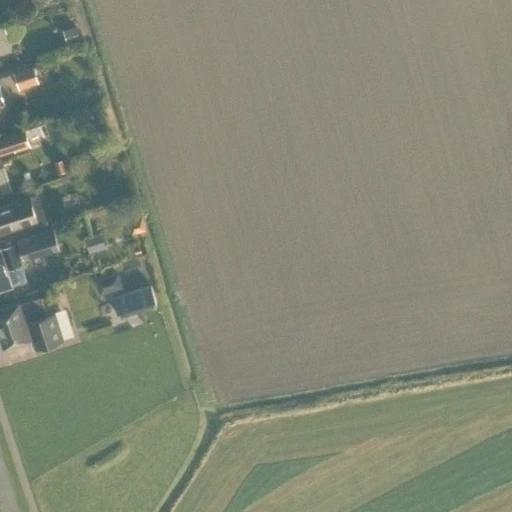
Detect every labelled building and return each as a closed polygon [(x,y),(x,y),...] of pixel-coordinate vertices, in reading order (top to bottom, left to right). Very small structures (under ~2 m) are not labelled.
[(63,29),(67,41),(80,37),(76,25),(63,29)] [(14,70),(19,86),(39,80),(34,63),(14,70)] [(89,90),(92,102),(101,99),(97,87),(89,90)] [(0,135),(0,153),(15,148),(15,150),(31,145),(25,128),(0,135)] [(0,230),(2,230),(27,223),(28,227),(48,221),(39,194),(0,206),(0,230)] [(128,219),(132,232),(147,228),(143,214),(128,219)] [(54,227),(34,233),(41,254),(60,248),(54,227)] [(86,237),(91,253),(107,248),(102,232),(86,237)] [(0,247),(0,288),(28,279),(16,242),(0,247)] [(119,271),(107,275),(111,287),(115,289),(123,286),(119,271)] [(114,296),(120,315),(158,303),(152,284),(114,296)] [(42,295),(20,302),(19,301),(0,306),(0,334),(4,347),(31,338),(34,348),(50,343),(49,342),(63,337),(55,311),(48,313),(42,295)]
